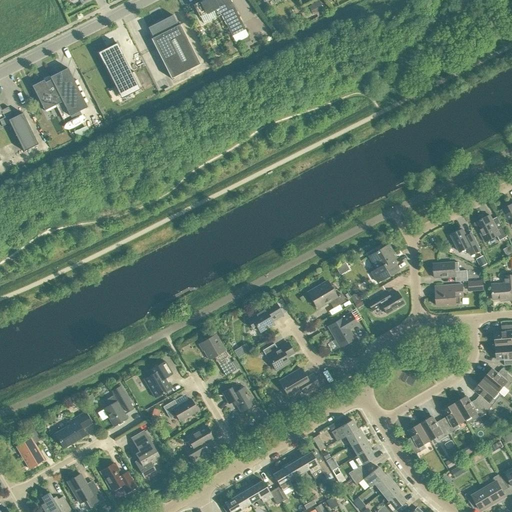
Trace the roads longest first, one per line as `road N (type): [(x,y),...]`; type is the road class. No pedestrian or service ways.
road 1 (residential): [(416,316),(418,234),(511,184)]
road 2 (residential): [(0,73),(144,0)]
road 3 (residential): [(381,422),(464,373),(474,349),(472,318)]
road 4 (residential): [(367,396),(239,466)]
